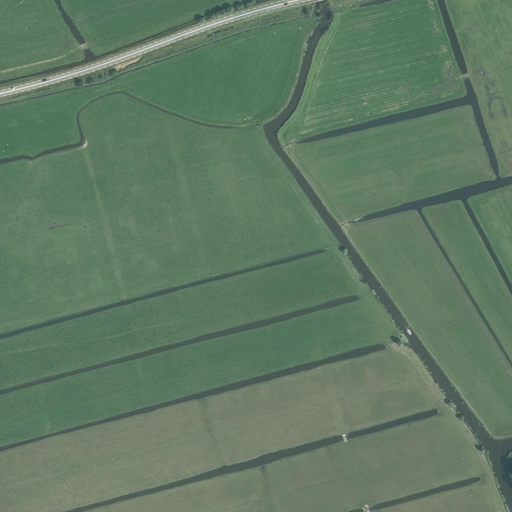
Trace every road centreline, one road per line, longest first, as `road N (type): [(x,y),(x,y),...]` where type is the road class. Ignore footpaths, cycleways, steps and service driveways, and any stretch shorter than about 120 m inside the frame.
road 1 (secondary): [(0,92),(301,0)]
road 2 (track): [(229,0),(0,73)]
